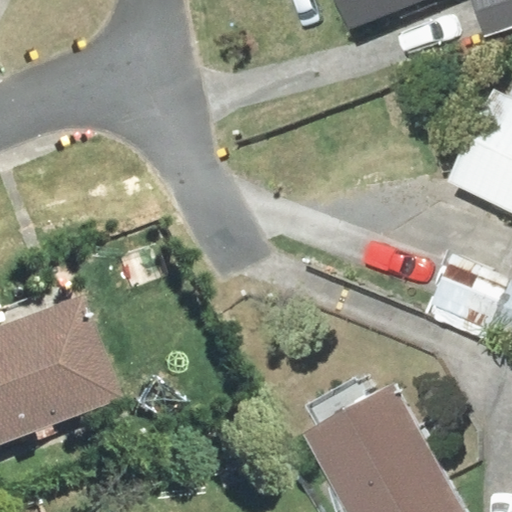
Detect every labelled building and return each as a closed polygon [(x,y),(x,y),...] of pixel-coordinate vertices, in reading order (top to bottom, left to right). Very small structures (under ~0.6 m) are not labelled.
[(367,0),(378,27),(445,0),(367,0)] [(511,0),(478,0),(498,47),(511,41),(511,0)] [(511,99),(473,180),(511,198),(511,99)] [(511,279),(461,256),(439,304),(511,337),(511,279)] [(0,328),(0,442),(122,396),(84,296),(0,328)] [(496,511),(416,382),(330,435),(378,511),(496,511)]
